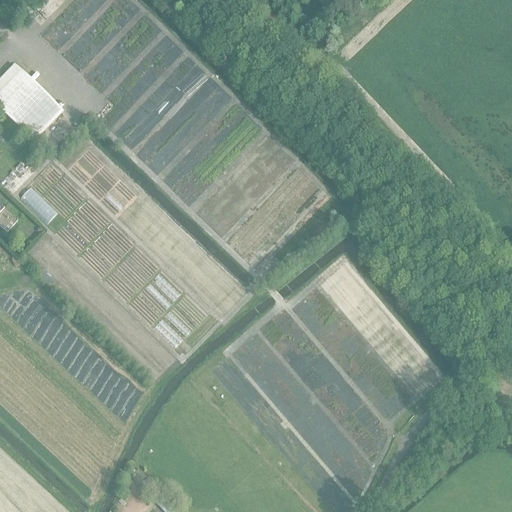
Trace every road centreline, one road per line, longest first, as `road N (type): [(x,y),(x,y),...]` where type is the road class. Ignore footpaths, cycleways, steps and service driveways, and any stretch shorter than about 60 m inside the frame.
road 1 (track): [(511,333),(179,0)]
road 2 (residential): [(371,511),(405,443),(440,400),(511,354)]
